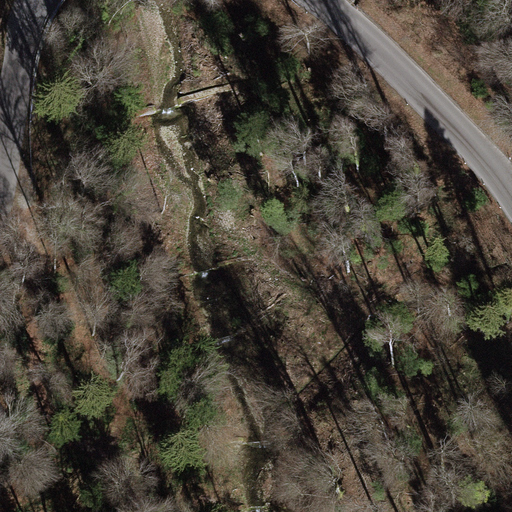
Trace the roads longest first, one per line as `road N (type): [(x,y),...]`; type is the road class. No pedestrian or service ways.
road 1 (track): [(9,137),(31,251),(38,378),(51,414),(113,466),(145,511)]
road 2 (tertiary): [(321,0),(444,111),(511,190)]
road 3 (tertiary): [(0,181),(28,22),(42,0)]
